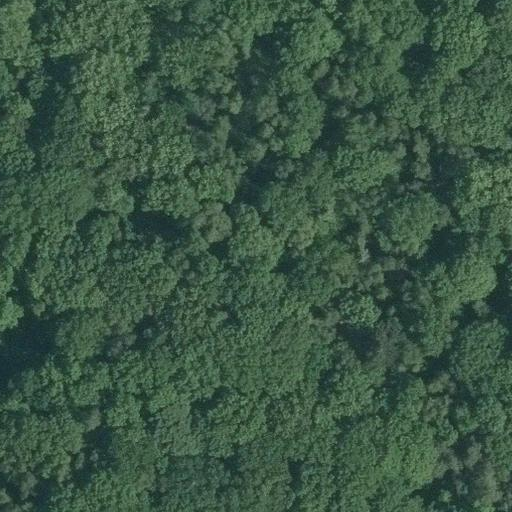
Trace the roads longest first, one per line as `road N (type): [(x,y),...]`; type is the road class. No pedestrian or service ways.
road 1 (track): [(375,449),(121,338),(0,257)]
road 2 (track): [(496,511),(375,449)]
